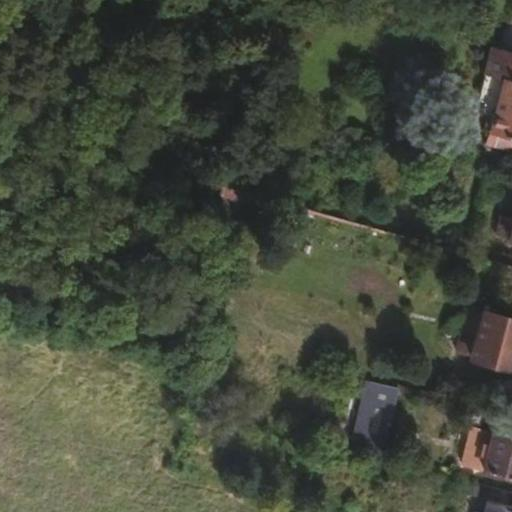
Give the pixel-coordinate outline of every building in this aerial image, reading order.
[(511,50),(493,45),(475,95),(482,97),(482,99),(480,107),(492,110),(483,137),(511,145),(511,50)] [(375,138),(378,131),(341,119),(332,147),(358,155),(364,136),(375,138)] [(505,365),(511,336),(511,315),(479,306),(477,309),(469,307),(468,310),(457,350),(466,353),(466,354),(505,365)] [(382,461),(389,420),(394,390),(383,387),(377,386),(363,457),(382,461)] [(511,434),(488,430),(484,446),(480,446),(479,452),(470,451),(467,465),(511,475),(511,434)] [(511,511),(511,491),(488,486),(482,511),(473,510),(472,511),(511,511)]
